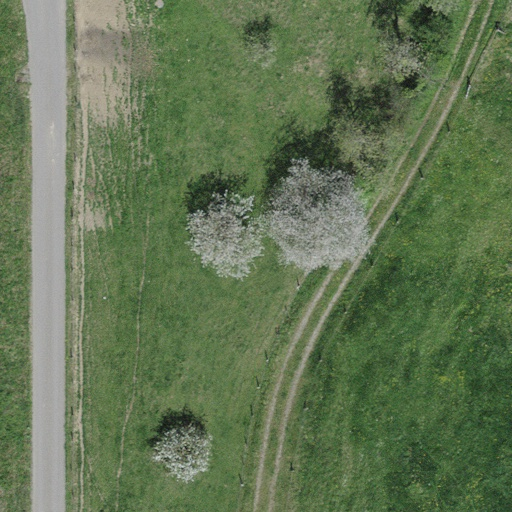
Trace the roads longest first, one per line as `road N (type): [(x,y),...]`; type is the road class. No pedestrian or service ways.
road 1 (track): [(257,511),(262,459),(324,289),(460,0)]
road 2 (unclassified): [(43,0),(50,511)]
